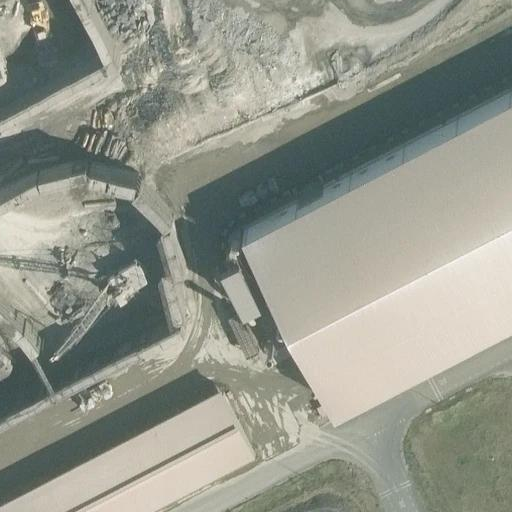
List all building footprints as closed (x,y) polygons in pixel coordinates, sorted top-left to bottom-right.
[(511,86),(242,227),(263,267),(296,332),(308,353),(325,387),(335,407),(511,314),(511,86)] [(88,152),(45,169),(39,155),(0,170),(0,200),(1,203),(93,165),(88,152)] [(247,301),(264,291),(240,249),(223,258),(247,301)] [(290,339),(269,350),(274,360),(295,349),(290,339)] [(223,388),(0,504),(0,511),(133,511),(255,450),(255,449),(223,388)]
